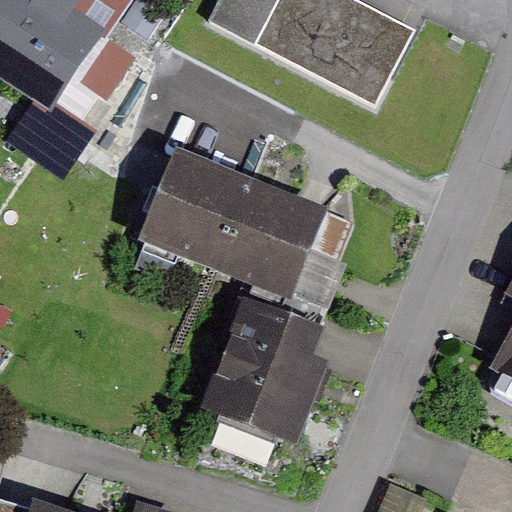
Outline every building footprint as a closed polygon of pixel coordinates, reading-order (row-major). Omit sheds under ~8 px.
[(110,35),(62,0),(0,0),(0,63),(58,106),(110,35)] [(425,36),(362,0),(225,0),(219,11),(383,107),(425,36)] [(151,55),(121,108),(164,132),(194,79),(151,55)] [(329,213),(182,154),(149,235),(296,294),(329,213)] [(341,331),(252,300),(212,413),(301,444),(341,331)] [(511,349),(502,368),(511,373),(511,349)] [(65,511),(42,503),(38,511),(65,511)]
